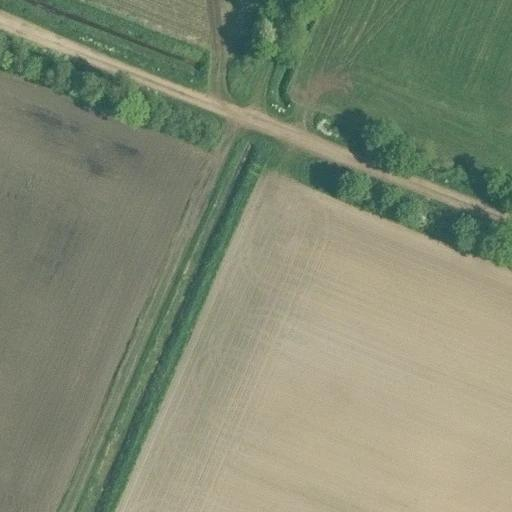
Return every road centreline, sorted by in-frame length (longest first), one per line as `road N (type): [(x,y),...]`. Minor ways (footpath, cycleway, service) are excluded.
road 1 (unclassified): [(0,15),(511,213)]
road 2 (track): [(250,112),(72,511)]
